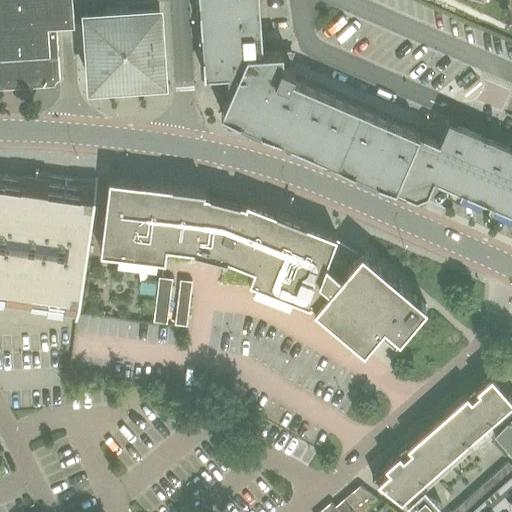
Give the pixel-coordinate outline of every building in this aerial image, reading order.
[(73,25),(71,0),(0,0),(0,86),(54,83),(54,81),(57,78),(59,78),(55,26),(73,25)] [(72,0),(77,71),(151,67),(146,0),(72,0)] [(511,145),(461,123),(456,121),(447,117),(438,139),(290,75),(293,67),(284,63),(290,50),(290,48),(262,50),(258,0),(198,0),(203,74),(230,72),(231,84),(220,110),(420,196),(425,194),(433,176),(438,178),(511,210),(511,145)] [(0,301),(75,313),(75,317),(77,317),(96,178),(94,177),(94,179),(82,177),(82,179),(49,175),(49,172),(37,171),(37,169),(35,169),(34,176),(22,175),(22,177),(0,173),(0,301)] [(204,185),(101,170),(90,243),(154,248),(155,236),(191,242),(192,249),(225,257),(225,255),(242,260),(239,270),(308,301),(308,300),(313,302),(312,304),(361,346),(382,322),(397,335),(413,316),(424,302),(360,247),(358,249),(334,235),(335,232),(246,196),(245,199),(203,188),(204,185)] [(169,275),(156,274),(150,318),(164,320),(169,275)] [(192,280),(180,279),(178,294),(190,296),(192,280)] [(181,359),(181,368),(204,369),(205,360),(181,359)] [(371,475),(400,498),(511,400),(511,398),(490,374),(468,393),(466,392),(371,475)] [(511,407),(493,428),(511,447),(511,407)] [(496,447),(503,441),(493,430),(487,436),(496,447)] [(450,511),(467,511),(511,472),(511,465),(508,461),(450,511)] [(511,511),(511,472),(467,511),(511,511)] [(357,511),(362,511),(380,498),(360,482),(344,496),(357,511)] [(405,502),(417,511),(433,511),(441,505),(423,485),(405,502)] [(357,511),(344,496),(335,503),(342,511),(357,511)] [(342,511),(335,503),(334,504),(331,499),(315,511),(342,511)]
